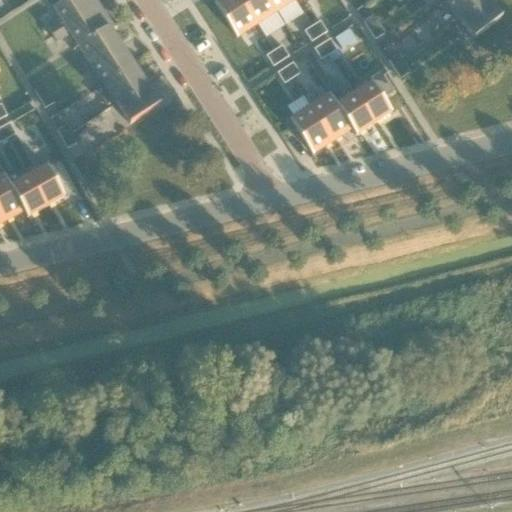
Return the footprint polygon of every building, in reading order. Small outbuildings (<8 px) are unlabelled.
[(52,37),(99,7),(94,0),(65,0),(53,8),(64,24),(60,26),(58,23),(48,30),(52,37)] [(239,0),(219,0),(213,4),(236,40),(256,27),(239,0)] [(266,0),(239,0),(256,27),(276,14),(266,0)] [(293,0),(266,0),(276,14),(295,2),(293,0)] [(459,22),(487,0),(486,0),(449,0),(445,4),(459,22)] [(473,41),(501,19),(487,0),(459,22),(473,41)] [(109,29),(112,27),(99,7),(52,37),(57,44),(67,37),(65,34),(69,32),(79,47),(109,28),(109,29)] [(369,32),(378,26),(372,17),(363,23),(369,32)] [(320,23),(312,28),(319,39),(327,34),(326,33),(320,23)] [(378,26),(369,32),(375,41),(384,35),(378,26)] [(121,48),(109,29),(109,28),(79,47),(92,67),(121,48)] [(312,28),(304,33),(311,44),(311,45),(319,39),(312,28)] [(330,42),(322,47),(328,57),(337,52),(330,42)] [(282,47),(273,53),(281,64),(289,58),(282,47)] [(322,47),(314,52),(321,62),(328,57),(322,47)] [(104,86),(134,67),(121,48),(92,67),(104,86)] [(273,53),(266,58),(273,69),(281,64),(273,53)] [(394,71),(403,65),(397,56),(388,62),(394,71)] [(293,65),(285,70),(291,81),(299,76),(293,65)] [(403,65),(394,71),(400,80),(409,74),(403,65)] [(117,106),(146,87),(134,67),(104,86),(117,106)] [(285,70),(277,76),(284,86),(291,81),(285,70)] [(379,73),(368,80),(371,84),(382,100),(392,93),(379,73)] [(371,84),(353,96),(372,126),(391,114),(382,100),(371,84)] [(39,101),(49,95),(44,86),(34,91),(39,101)] [(129,126),(159,107),(146,87),(117,106),(129,126)] [(49,95),(39,101),(44,110),(54,104),(49,95)] [(329,95),(309,108),(332,144),(351,131),(336,107),(337,107),(329,95)] [(114,103),(109,96),(102,100),(106,108),(114,103)] [(337,107),(336,107),(351,131),(355,138),(372,126),(353,96),(337,107)] [(309,108),(289,121),(312,156),(332,144),(309,108)] [(9,125),(1,130),(7,141),(15,136),(9,125)] [(62,141),(71,136),(66,126),(57,132),(62,141)] [(71,136),(62,141),(67,150),(77,145),(71,136)] [(46,167),(28,178),(46,209),(64,199),(46,167)] [(3,175),(0,177),(0,217),(4,224),(23,213),(9,189),(11,188),(3,175)] [(11,188),(9,189),(23,213),(27,220),(46,209),(28,178),(11,188)]
